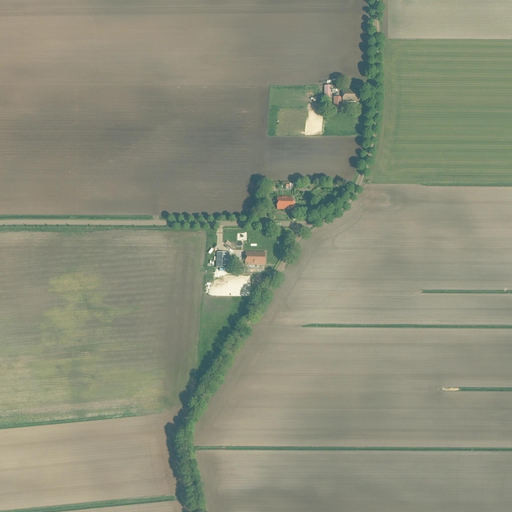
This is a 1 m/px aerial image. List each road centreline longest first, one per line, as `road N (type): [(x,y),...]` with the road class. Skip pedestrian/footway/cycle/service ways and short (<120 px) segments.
road 1 (unclassified): [(197,511),(187,421),(300,227)]
road 2 (unclassified): [(300,227),(0,224)]
road 3 (unclassified): [(300,227),(333,214),(360,180),(376,108),(376,0)]
